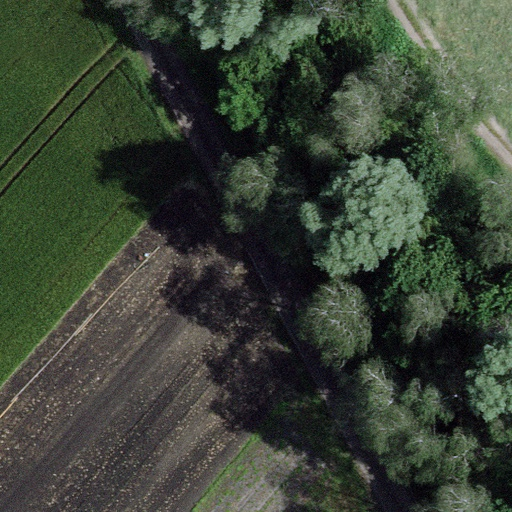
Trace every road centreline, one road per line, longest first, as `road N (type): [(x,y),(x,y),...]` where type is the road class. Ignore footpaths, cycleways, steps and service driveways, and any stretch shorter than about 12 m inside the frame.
road 1 (track): [(130,0),(398,511)]
road 2 (track): [(404,0),(511,147)]
